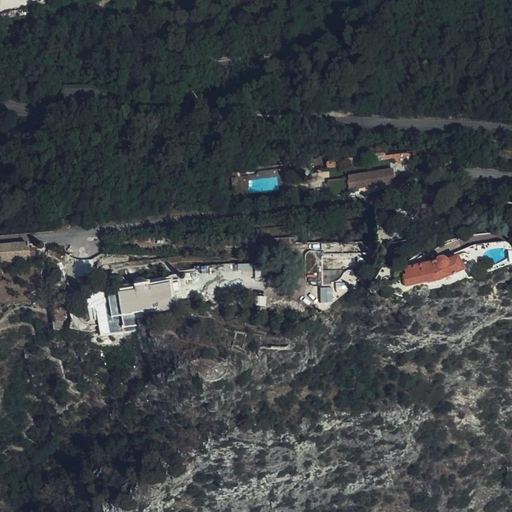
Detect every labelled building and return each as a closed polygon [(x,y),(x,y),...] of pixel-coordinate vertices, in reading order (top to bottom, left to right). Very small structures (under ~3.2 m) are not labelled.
[(384,184),(385,192),(385,193),(397,190),(394,170),(345,178),(346,179),(330,181),(332,194),(352,191),(351,189),(384,184)] [(420,229),(414,214),(392,222),(396,231),(401,229),(404,236),(420,229)] [(27,244),(0,245),(0,261),(0,262),(29,261),(27,244)] [(400,279),(401,286),(403,286),(406,288),(422,285),(423,286),(436,283),(461,273),(468,258),(460,258),(451,260),(444,263),(443,261),(441,260),(437,260),(435,262),(433,264),(401,271),(403,278),(400,279)] [(88,260),(72,261),(74,278),(92,277),(90,259),(88,260)] [(176,307),(172,281),(170,281),(117,290),(122,317),(123,323),(127,326),(137,324),(135,315),(147,313),(145,300),(150,298),(151,301),(155,300),(156,303),(158,302),(160,310),(176,307)] [(122,317),(117,290),(107,292),(111,319),(122,317)]
